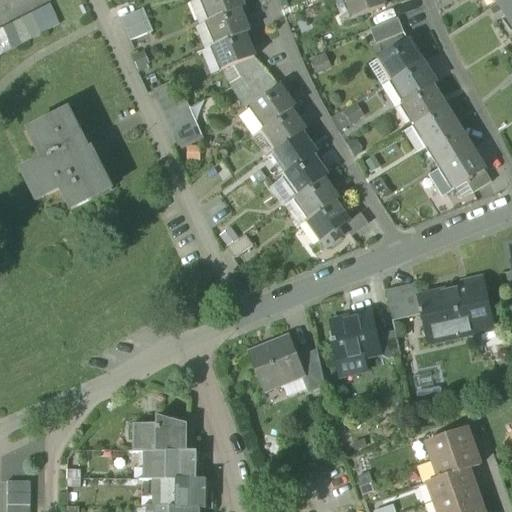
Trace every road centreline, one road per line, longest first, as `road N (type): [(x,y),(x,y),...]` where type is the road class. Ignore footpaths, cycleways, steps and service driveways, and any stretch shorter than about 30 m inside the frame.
road 1 (residential): [(93,0),(241,318)]
road 2 (residential): [(401,254),(293,62),(272,0)]
road 3 (residential): [(241,318),(191,354),(0,440)]
road 4 (residential): [(511,171),(426,0)]
road 5 (residential): [(401,254),(241,318)]
